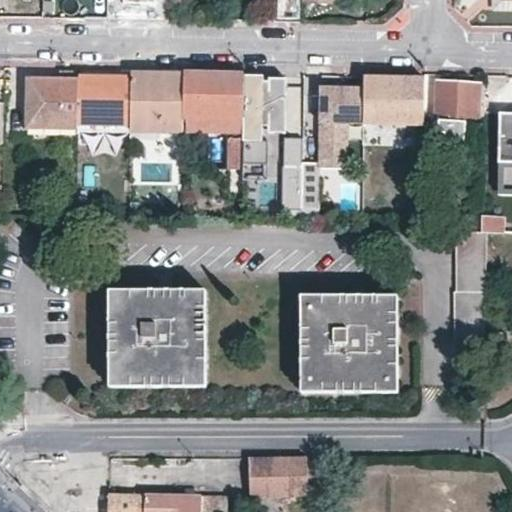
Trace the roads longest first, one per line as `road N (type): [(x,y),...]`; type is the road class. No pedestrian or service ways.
road 1 (residential): [(37,441),(31,281),(46,247),(82,227),(385,236),(424,246),(437,277),(438,433)]
road 2 (residential): [(0,40),(428,46)]
road 3 (residential): [(438,433),(37,441)]
